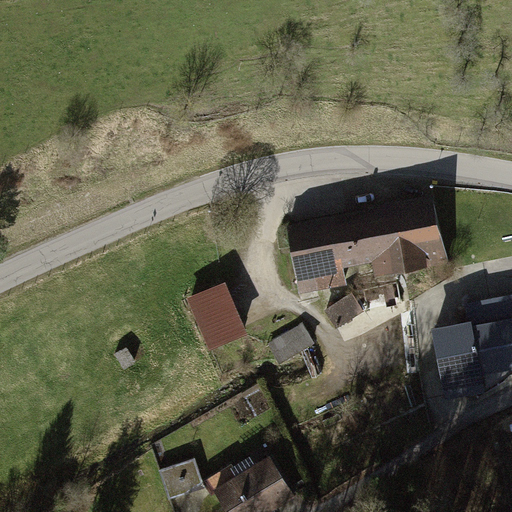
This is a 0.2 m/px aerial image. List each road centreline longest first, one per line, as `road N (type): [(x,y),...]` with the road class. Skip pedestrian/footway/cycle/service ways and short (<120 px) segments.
road 1 (tertiary): [(0,265),(251,168),(370,157),(511,173)]
road 2 (unclassified): [(511,403),(321,511)]
